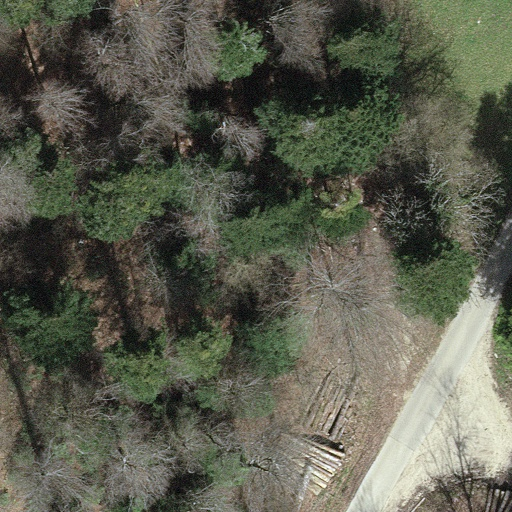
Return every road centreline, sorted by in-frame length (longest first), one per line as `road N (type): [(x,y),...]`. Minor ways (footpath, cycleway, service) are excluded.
road 1 (track): [(511,439),(425,388),(404,337),(388,272),(358,0)]
road 2 (track): [(356,511),(511,224)]
